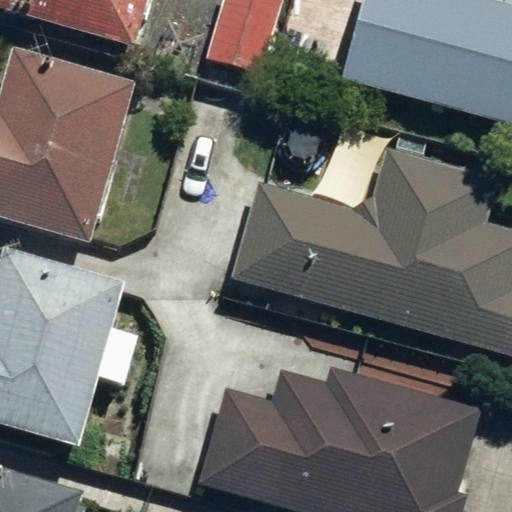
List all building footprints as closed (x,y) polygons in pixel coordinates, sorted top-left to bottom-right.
[(0,0),(0,26),(134,62),(150,0),(0,0)] [(229,0),(210,70),(262,85),(283,8),(253,0),(229,0)] [(367,0),(342,95),(511,141),(511,24),(423,0),(367,0)] [(0,232),(89,258),(133,96),(16,63),(0,118),(0,232)] [(259,197),(233,290),(511,366),(511,244),(486,236),(497,192),(389,162),(371,227),(259,197)] [(0,446),(78,468),(98,396),(123,402),(136,355),(112,348),(125,300),(5,267),(0,285),(0,446)] [(221,392),(195,490),(278,511),(458,511),(461,504),(450,501),(472,415),(327,377),(324,391),(275,379),(269,404),(221,392)] [(0,511),(69,511),(74,497),(0,476),(0,511)]
